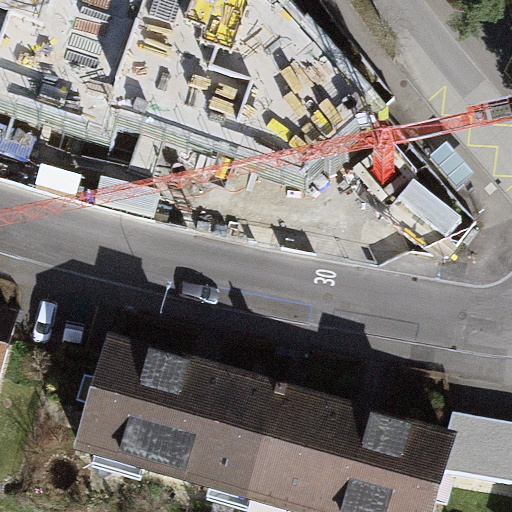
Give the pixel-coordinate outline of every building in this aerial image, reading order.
[(0,0),(0,103),(100,137),(108,114),(144,8),(119,0),(0,0)] [(265,0),(147,0),(144,8),(108,114),(304,180),(374,116),(269,1),(265,0)] [(0,367),(13,321),(0,317),(0,367)] [(81,449),(251,497),(279,398),(110,349),(81,449)] [(301,511),(429,511),(440,474),(448,446),(443,444),(279,398),(251,497),(301,511)] [(440,474),(498,483),(508,423),(452,414),(443,444),(448,446),(440,474)] [(511,424),(508,423),(498,483),(511,484),(511,424)]
